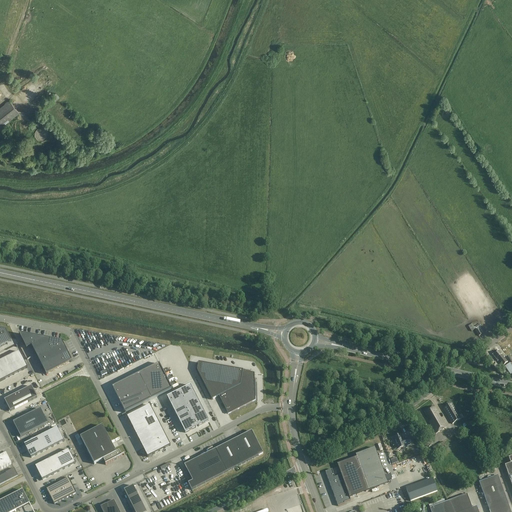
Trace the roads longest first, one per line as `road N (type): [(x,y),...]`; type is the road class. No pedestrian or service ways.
road 1 (track): [(0,200),(89,195),(163,161),(224,93),(264,0)]
road 2 (primary): [(284,334),(0,272)]
road 3 (track): [(0,237),(266,308)]
road 4 (unclassified): [(141,470),(71,333),(0,318)]
road 5 (primary): [(511,385),(314,340)]
road 6 (unclassified): [(141,470),(262,408),(290,406)]
road 7 (unclassified): [(303,464),(432,389)]
